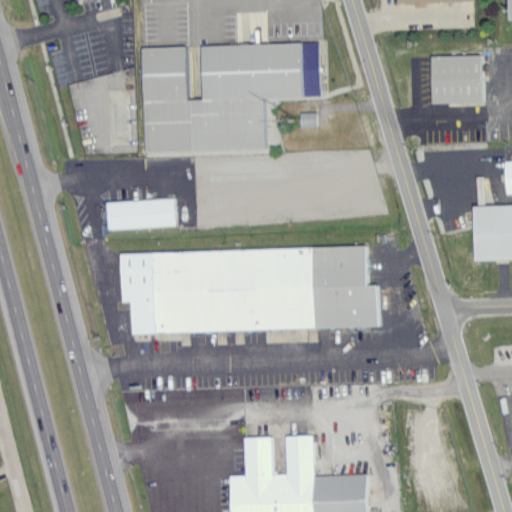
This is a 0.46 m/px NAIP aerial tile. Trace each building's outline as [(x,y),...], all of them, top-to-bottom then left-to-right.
[(143,151),(263,148),(262,97),(318,95),(317,41),(199,44),(199,66),(192,66),(192,82),(201,82),(201,99),(188,99),(186,46),(141,47),(143,151)] [(479,54),(429,55),(430,102),(480,101),(479,54)] [(298,111),(299,127),(315,126),(315,111),(298,111)] [(511,192),(511,152),(503,152),(504,193),(511,192)] [(105,199),(106,227),(174,225),(173,196),(105,199)] [(511,204),(471,205),(472,259),(511,258),(511,204)] [(118,250),(119,299),(129,299),(130,331),(379,324),(377,282),(364,282),(363,242),(118,250)] [(228,511),(367,511),(366,471),(313,473),(312,432),(283,433),(285,471),(272,472),(271,434),(242,435),(243,472),(227,473),(228,511)] [(434,455),(444,489),(457,486),(448,451),(434,455)]
